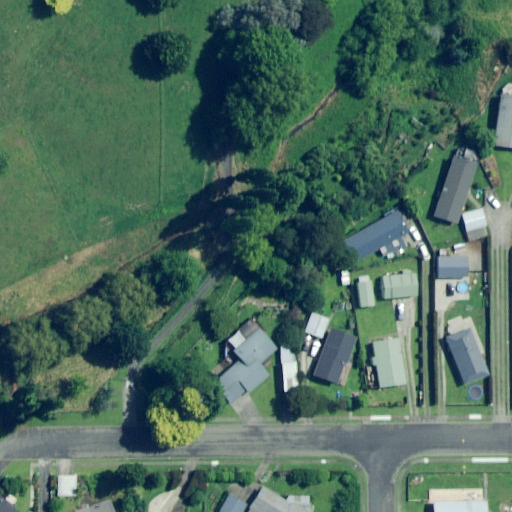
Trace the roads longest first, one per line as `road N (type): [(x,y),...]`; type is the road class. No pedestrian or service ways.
road 1 (residential): [(10,445),(375,441)]
road 2 (residential): [(375,441),(511,439)]
